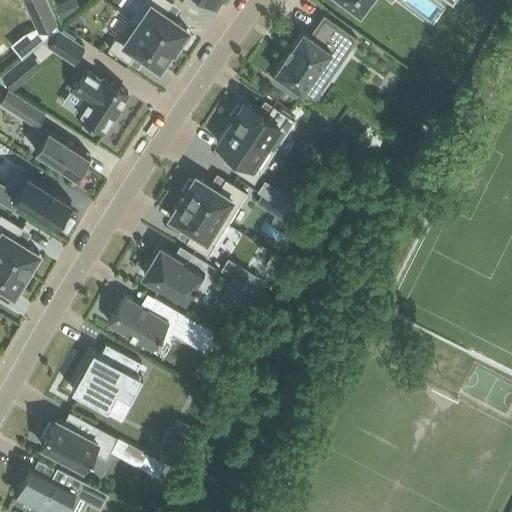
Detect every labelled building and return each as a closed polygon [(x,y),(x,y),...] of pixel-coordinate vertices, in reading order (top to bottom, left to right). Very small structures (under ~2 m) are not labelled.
[(25,0),(41,33),(57,25),(45,0),(25,0)] [(64,0),(59,0),(53,3),(59,17),(70,12),(64,0)] [(139,0),(129,16),(172,46),(174,43),(176,44),(186,30),(184,28),(186,26),(164,10),(170,0),(139,0)] [(346,0),(358,8),(357,8),(359,10),(360,8),(365,0),(346,0)] [(277,72),(272,79),(293,94),(298,87),(301,90),(303,87),(321,62),(333,70),(356,36),(323,13),(310,33),(303,28),(291,45),(290,44),(284,53),(285,53),(273,70),(277,72)] [(115,36),(108,47),(129,61),(136,50),(144,56),(159,66),(160,64),(159,64),(162,60),(165,62),(173,49),(171,48),(172,46),(129,16),(115,36)] [(83,44),(58,28),(48,43),(73,60),(83,44)] [(18,83),(42,62),(32,51),(9,72),(18,83)] [(86,96),(76,111),(105,130),(114,114),(113,113),(127,91),(102,74),(101,77),(84,66),(71,86),(86,96)] [(0,101),(35,124),(44,109),(7,86),(0,97),(0,101)] [(228,116),(231,118),(229,120),(273,149),(293,118),(273,104),(265,115),(243,100),(239,105),(237,103),(228,116)] [(229,120),(216,140),(239,155),(232,166),(253,180),(273,149),(229,120)] [(48,126),(34,148),(67,170),(67,171),(76,177),(83,166),(81,165),(89,153),(48,126)] [(0,180),(0,199),(13,207),(18,199),(55,222),(70,199),(26,171),(15,190),(3,183),(0,180)] [(181,190),(183,192),(182,193),(227,222),(246,190),(225,177),(218,188),(195,173),(191,178),(189,177),(181,190)] [(258,190),(271,199),(278,189),(264,180),(258,190)] [(182,193),(169,214),(192,229),(185,240),(207,253),(227,222),(182,193)] [(0,212),(0,256),(25,272),(27,269),(30,271),(38,257),(35,256),(37,252),(38,252),(39,251),(15,236),(22,225),(0,212)] [(218,266),(192,251),(186,261),(165,249),(166,248),(160,244),(154,253),(155,253),(144,273),(185,297),(192,285),(196,287),(197,284),(207,290),(208,289),(205,287),(218,266)] [(0,256),(0,283),(13,292),(14,291),(14,290),(16,286),(19,288),(27,275),(25,273),(25,272),(0,256)] [(257,286),(264,274),(233,256),(226,269),(257,286)] [(107,320),(145,342),(154,327),(167,335),(171,328),(202,346),(212,328),(154,294),(147,306),(124,292),(107,320)] [(79,372),(71,387),(102,405),(108,408),(117,390),(130,397),(131,395),(142,374),(135,370),(141,360),(105,341),(100,352),(95,349),(93,348),(92,349),(79,372)] [(170,428),(186,435),(192,422),(176,415),(170,428)] [(40,435),(43,437),(40,443),(83,465),(92,450),(106,457),(117,435),(94,422),(88,434),(54,416),(51,422),(48,420),(40,435)] [(130,442),(122,455),(134,462),(141,448),(130,442)] [(29,465),(15,493),(17,494),(19,490),(38,500),(36,503),(53,511),(81,511),(88,499),(100,505),(108,491),(56,464),(50,476),(29,465)]
